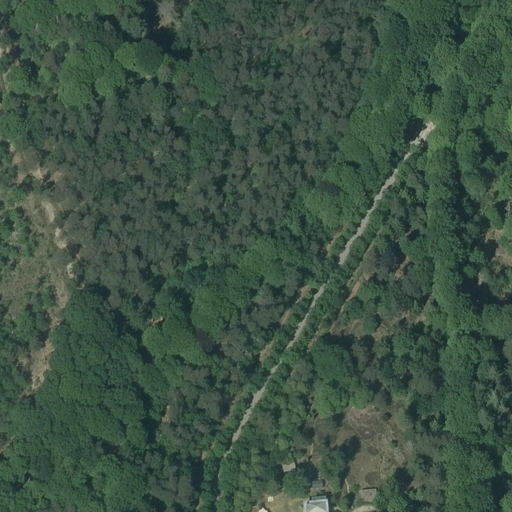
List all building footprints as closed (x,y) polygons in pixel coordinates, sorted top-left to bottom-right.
[(283,474),(295,471),(294,463),(281,466),(283,474)] [(267,489),(273,485),(268,477),(262,481),(267,489)] [(312,491),(322,490),(321,482),(311,483),(312,491)] [(363,502),(376,501),(375,492),(362,493),(363,502)] [(304,511),(324,511),(324,500),(311,501),(312,506),(304,506),(304,511)]
